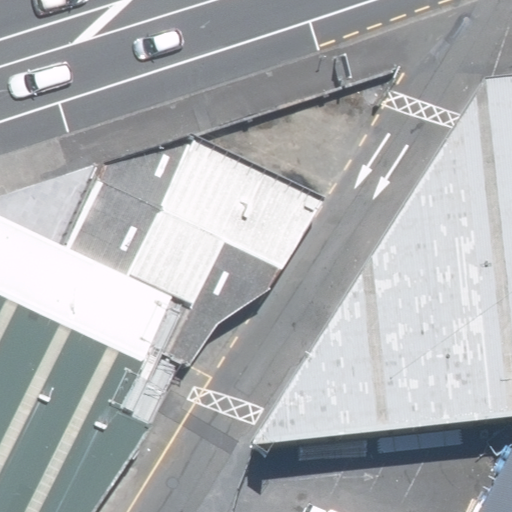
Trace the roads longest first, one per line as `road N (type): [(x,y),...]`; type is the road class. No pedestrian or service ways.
road 1 (unclassified): [(483,0),(166,511)]
road 2 (secondary): [(174,0),(0,54)]
